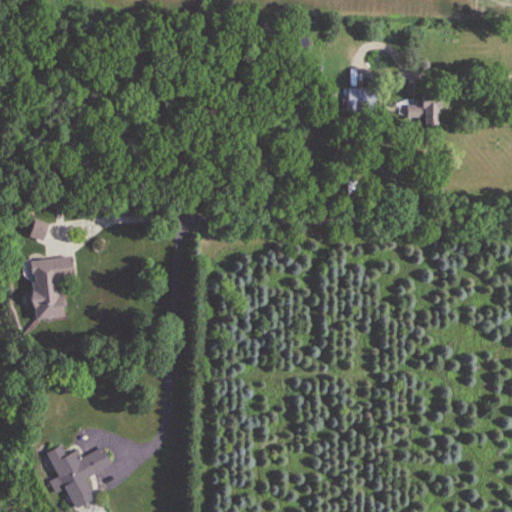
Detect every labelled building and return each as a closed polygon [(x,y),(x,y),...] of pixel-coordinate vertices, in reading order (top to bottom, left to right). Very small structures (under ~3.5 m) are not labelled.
[(346,110),(376,110),(376,88),(346,88),(346,110)] [(437,124),(437,94),(419,94),(419,106),(406,106),(406,124),(437,124)] [(327,101),(328,108),(336,108),(336,100),(327,101)] [(67,277),(66,258),(26,262),(31,321),(63,318),(61,295),(54,296),(53,278),(67,277)] [(102,449),(79,459),(75,451),(64,456),(59,446),(45,453),(71,510),(93,500),(83,479),(110,466),(102,449)]
